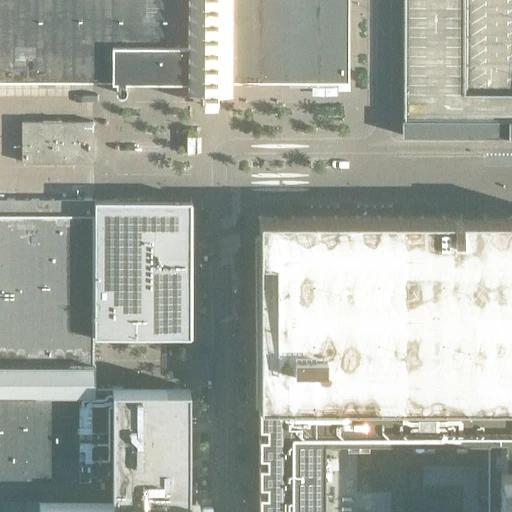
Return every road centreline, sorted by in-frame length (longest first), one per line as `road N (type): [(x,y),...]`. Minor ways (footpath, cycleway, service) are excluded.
road 1 (unknown): [(117,175),(119,123),(101,104),(23,85),(0,91)]
road 2 (unknown): [(116,307),(117,175)]
